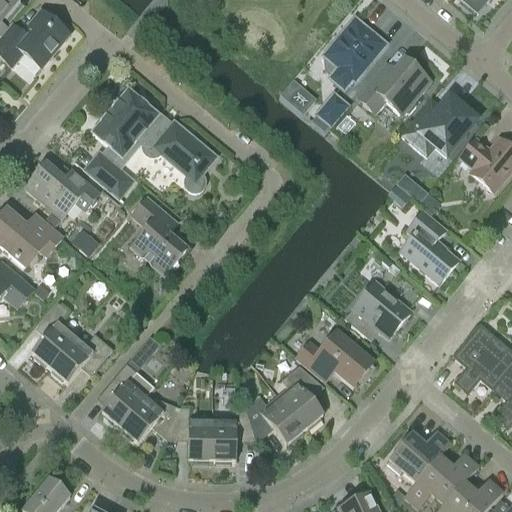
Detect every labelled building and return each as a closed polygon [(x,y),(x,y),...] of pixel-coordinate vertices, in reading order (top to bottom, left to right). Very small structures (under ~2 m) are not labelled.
[(0,0),(0,23),(19,0),(0,0)] [(458,0),(460,2),(459,3),(475,16),(489,0),(458,0)] [(69,40),(40,15),(21,37),(11,29),(0,42),(0,63),(11,72),(22,59),(40,74),(69,40)] [(324,61),(323,62),(324,75),(330,80),(329,82),(342,93),(351,83),(353,85),(384,48),(380,45),(379,43),(375,40),(373,39),(353,23),(323,60),(324,61)] [(378,75),(355,102),(375,119),(384,108),(399,122),(404,116),(406,118),(408,118),(415,110),(415,107),(413,105),(429,86),(403,64),(387,82),(378,75)] [(292,84),(278,100),(301,120),(315,103),(292,84)] [(98,158),(84,175),(117,203),(132,186),(118,175),(127,164),(123,160),(137,143),(142,147),(141,148),(141,153),(142,158),(144,160),(147,162),(152,163),(157,161),(159,158),(186,180),(183,183),(183,188),(184,193),(187,195),(190,197),(194,198),(199,196),(202,194),(204,191),(204,186),(203,181),(200,179),(215,162),(173,126),(167,133),(154,123),(156,121),(127,96),(91,138),(108,152),(101,160),(98,158)] [(328,130),(330,131),(346,111),(332,99),(316,119),(328,130)] [(400,140),(425,161),(434,152),(445,161),(475,124),(448,102),(440,111),(430,103),(400,140)] [(316,119),(311,126),(323,136),(328,130),(316,119)] [(511,173),(511,154),(498,143),(488,155),(473,143),(458,161),(473,174),(469,178),(492,197),(511,173)] [(85,213),(98,198),(71,175),(63,184),(44,168),(24,193),(60,224),(76,205),(85,213)] [(176,228),(146,202),(130,221),(146,234),(129,253),(163,282),(186,255),(167,239),(176,228)] [(46,258),(60,242),(34,220),(25,231),(7,216),(0,223),(0,251),(23,271),(39,252),(46,258)] [(411,241),(398,257),(437,290),(457,266),(435,247),(444,235),(421,216),(405,236),(411,241)] [(0,298),(15,312),(30,294),(0,268),(0,298)] [(373,287),(343,324),(365,342),(374,331),(388,343),(409,317),(373,287)] [(48,373),(76,340),(59,325),(66,316),(56,308),(38,329),(47,337),(30,357),(34,360),(32,362),(44,373),(46,371),(48,373)] [(492,394),(511,370),(511,357),(478,329),(452,361),(465,372),(452,387),(466,399),(479,383),(492,394)] [(352,393),(372,368),(335,337),(320,355),(309,346),(295,363),(323,387),(332,377),(352,393)] [(76,340),(48,373),(51,375),(49,377),(61,387),(63,385),(67,388),(84,368),(93,375),(111,354),(94,339),(86,348),(76,340)] [(132,361),(125,369),(135,377),(142,369),(132,361)] [(118,432),(146,399),(152,392),(135,377),(125,369),(108,389),(117,396),(100,417),(104,420),(102,422),(114,432),(116,430),(118,432)] [(511,370),(492,394),(505,405),(492,420),(506,432),(511,424),(511,370)] [(277,401),(304,434),(306,432),(308,434),(320,424),(318,422),(322,419),(305,397),(317,387),(298,371),(280,385),(287,393),(277,401)] [(168,439),(178,412),(146,399),(118,432),(121,434),(119,436),(131,447),(133,445),(137,448),(155,427),(168,439)] [(245,413),(253,439),(267,428),(285,450),(289,446),(290,448),(303,438),(301,436),(304,434),(277,401),(266,410),(259,402),(245,413)] [(211,466),(211,423),(188,422),(188,412),(178,412),(168,439),(187,439),(186,465),(192,465),(191,468),(207,468),(207,466),(211,466)] [(211,423),(211,466),(214,466),(214,468),(230,469),(230,466),(235,466),(235,439),(253,439),(245,413),(234,413),(234,423),(211,423)] [(438,461),(439,461),(447,451),(433,439),(424,449),(410,438),(385,468),(399,480),(402,477),(415,488),(438,461)] [(415,488),(403,502),(414,511),(419,511),(429,500),(442,511),(463,487),(475,474),(460,461),(451,472),(439,461),(438,461),(415,488)] [(59,511),(69,501),(48,483),(23,511),(59,511)] [(442,511),(440,511),(488,511),(502,496),(487,484),(476,498),(463,487),(442,511)] [(345,511),(371,511),(366,501),(345,511)]
